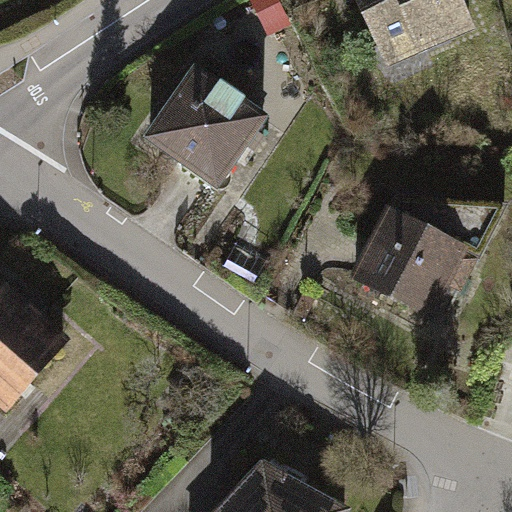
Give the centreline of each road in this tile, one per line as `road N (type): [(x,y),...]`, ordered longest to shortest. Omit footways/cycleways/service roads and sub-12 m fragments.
road 1 (residential): [(467,466),(0,159)]
road 2 (residential): [(177,0),(0,155)]
